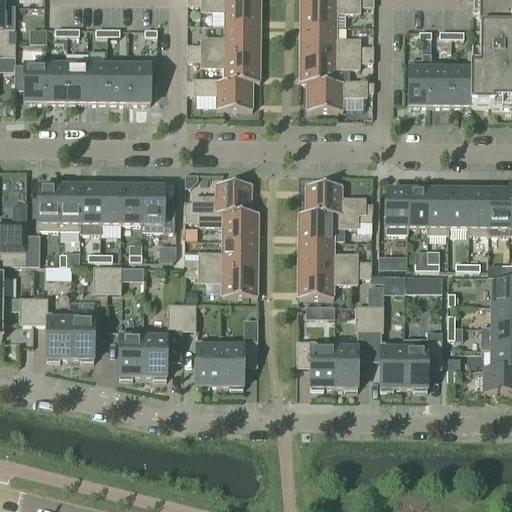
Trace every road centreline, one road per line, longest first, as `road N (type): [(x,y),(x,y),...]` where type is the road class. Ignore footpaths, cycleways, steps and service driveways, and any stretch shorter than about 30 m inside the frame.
road 1 (residential): [(0,388),(177,424),(511,426)]
road 2 (residential): [(0,150),(511,155)]
